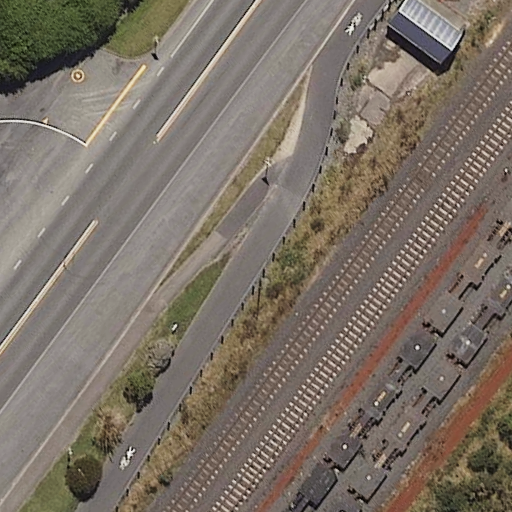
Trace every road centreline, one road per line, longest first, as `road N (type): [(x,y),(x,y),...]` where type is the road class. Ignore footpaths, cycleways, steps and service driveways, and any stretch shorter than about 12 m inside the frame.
road 1 (trunk): [(134,163),(0,339)]
road 2 (trunk): [(258,0),(134,163)]
road 3 (unclassified): [(0,119),(56,126),(134,163)]
